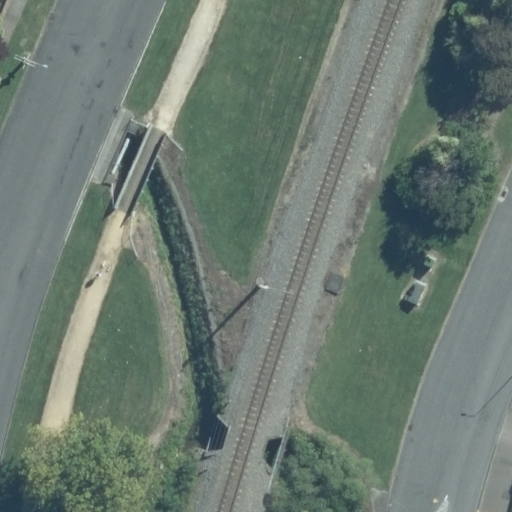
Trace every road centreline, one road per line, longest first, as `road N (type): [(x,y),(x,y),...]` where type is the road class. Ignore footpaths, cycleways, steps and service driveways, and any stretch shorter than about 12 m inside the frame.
road 1 (residential): [(0,240),(92,0)]
road 2 (unclassified): [(511,297),(441,511)]
